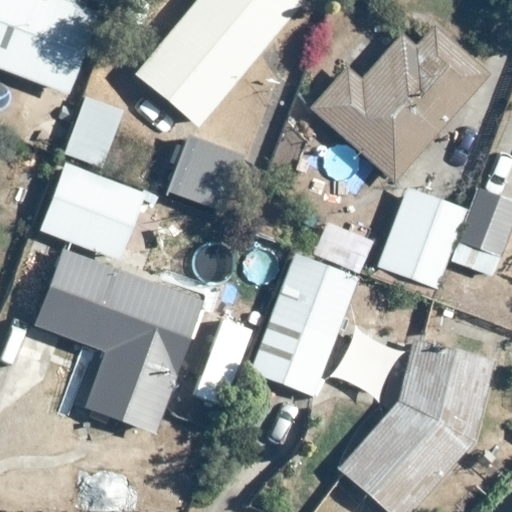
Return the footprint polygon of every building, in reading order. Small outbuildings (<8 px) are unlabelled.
[(0,0),(0,70),(64,94),(93,15),(80,10),(83,0),(0,0)] [(296,0),(189,0),(130,73),(194,126),(296,0)] [(485,72),(415,12),(353,83),(339,70),(307,107),(390,180),(485,72)] [(119,111),(79,96),(59,151),(99,166),(119,111)] [(141,190),(57,161),(32,229),(116,259),(141,190)] [(459,207),(443,256),(429,300),(463,311),(476,272),(491,277),(511,213),(511,198),(467,184),(459,207)] [(431,289),(443,256),(459,207),(402,185),(372,266),(431,289)] [(199,300),(58,250),(31,326),(103,351),(84,406),(153,430),(199,300)] [(354,277),(290,253),(245,373),(309,397),(354,277)] [(383,511),(406,511),(468,440),(488,361),(408,340),(392,404),(335,471),(383,511)]
